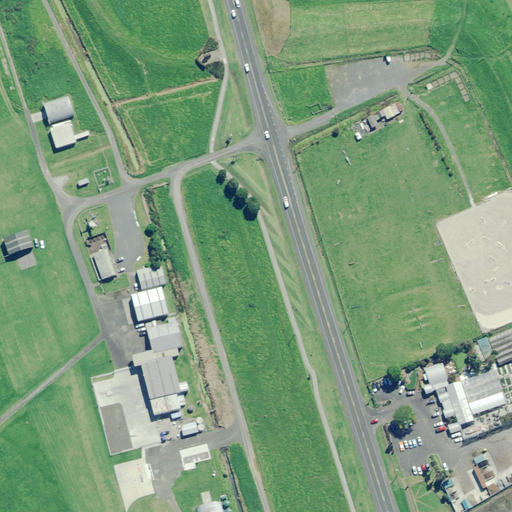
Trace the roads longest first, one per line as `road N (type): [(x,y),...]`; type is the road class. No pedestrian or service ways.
road 1 (primary): [(270,138),(388,511)]
road 2 (unknown): [(71,207),(168,477)]
road 3 (unclassified): [(437,63),(270,138)]
road 4 (primary): [(232,0),(270,138)]
